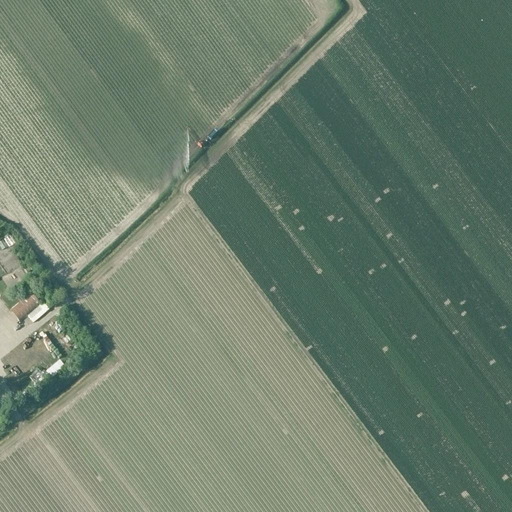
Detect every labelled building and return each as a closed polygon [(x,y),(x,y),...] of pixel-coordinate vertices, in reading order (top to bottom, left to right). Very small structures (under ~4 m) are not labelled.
[(47,301),(31,315),(37,322),(53,307),(47,301)] [(48,325),(63,346),(73,340),(58,318),(48,325)] [(45,345),(49,341),(42,334),(38,338),(45,345)] [(71,356),(80,349),(74,340),(64,348),(71,356)] [(37,381),(42,386),(53,375),(48,370),(37,381)]
